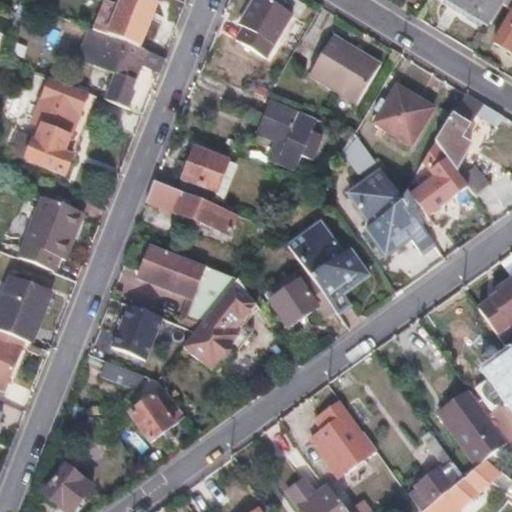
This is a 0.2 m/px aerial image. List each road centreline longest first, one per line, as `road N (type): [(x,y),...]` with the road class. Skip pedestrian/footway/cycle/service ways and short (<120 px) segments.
road 1 (residential): [(11,511),(212,0)]
road 2 (residential): [(511,233),(126,511)]
road 3 (residential): [(347,0),(511,100)]
